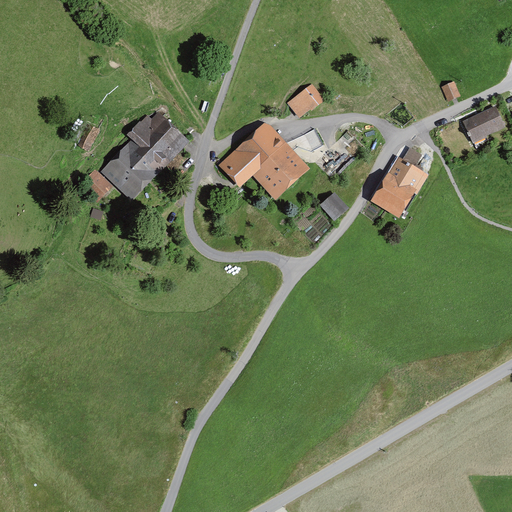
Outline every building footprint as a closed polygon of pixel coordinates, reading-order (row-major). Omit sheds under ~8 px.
[(452,84),(445,87),(450,100),(458,97),(452,84)] [(289,103),(300,117),(321,100),(310,86),(289,103)] [(484,135),(484,136),(504,127),(495,108),(464,123),(469,133),(467,134),(469,137),(470,136),(472,141),(484,135)] [(109,170),(122,182),(118,187),(130,198),(133,196),(130,194),(183,137),(162,117),(155,124),(147,117),(129,137),(137,144),(129,152),(127,151),(109,170)] [(77,144),(88,150),(98,130),(88,125),(77,144)] [(265,181),(276,193),(305,166),(295,155),(290,159),(287,156),(292,151),(270,127),(264,132),(261,128),(221,165),(239,185),(257,168),(267,179),(265,181)] [(316,128),(297,137),(303,150),(322,141),(316,128)] [(352,152),(360,143),(348,132),(339,140),(352,152)] [(410,149),(403,161),(414,167),(421,156),(410,149)] [(422,172),(414,167),(403,161),(402,160),(377,201),(397,213),(422,172)] [(109,186),(94,172),(82,185),(96,199),(109,186)] [(236,204),(231,197),(225,201),(229,208),(236,204)] [(335,200),(327,207),(336,216),(343,210),(335,200)] [(99,219),(102,212),(94,209),(91,216),(99,219)] [(168,233),(156,228),(149,242),(161,248),(168,233)]
